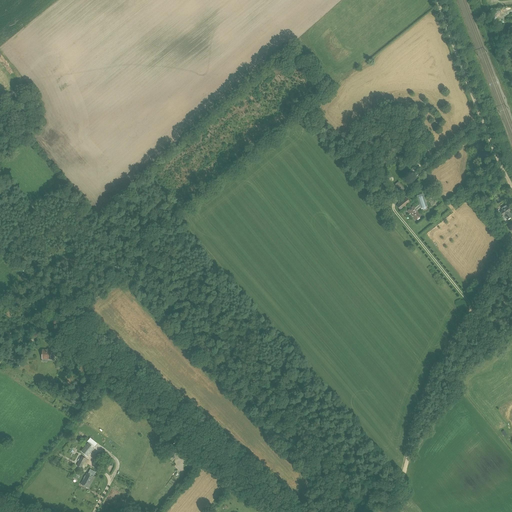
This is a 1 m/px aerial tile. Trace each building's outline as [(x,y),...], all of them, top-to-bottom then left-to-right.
[(389,189),(395,197),(398,194),(405,189),(399,181),(389,189)] [(400,202),(404,206),(412,199),(409,194),(400,202)] [(407,211),(415,221),(421,216),(417,210),(421,207),(421,208),(422,208),(423,209),(424,209),(425,209),(426,208),(426,207),(427,206),(423,195),(422,195),(418,196),(417,197),(420,204),(415,208),(413,206),(407,211)] [(504,215),(507,220),(511,216),(509,212),(510,211),(508,207),(506,205),(501,208),(503,210),(501,211),(503,215),(504,215)] [(51,350),(42,350),(42,359),(51,359),(55,359),(55,350),(51,350)] [(164,433),(170,439),(175,434),(172,432),(170,433),(167,430),(164,433)] [(176,453),(178,456),(182,452),(182,451),(185,449),(176,441),(172,446),(172,445),(170,448),(173,451),(172,452),(172,453),(173,455),(175,454),(176,453)] [(81,451),(88,456),(95,448),(88,443),(81,451)] [(76,465),(81,468),(83,466),(85,462),(87,459),(82,456),(81,457),(79,461),(76,465)] [(185,464),(190,468),(193,464),(188,460),(185,464)] [(81,484),(88,488),(94,477),(87,473),(81,484)]
